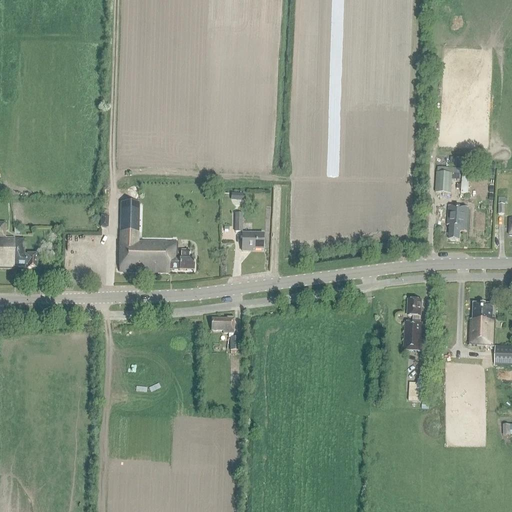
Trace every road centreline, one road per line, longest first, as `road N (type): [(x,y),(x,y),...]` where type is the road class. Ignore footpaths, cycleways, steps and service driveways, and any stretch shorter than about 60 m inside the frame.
road 1 (tertiary): [(0,300),(174,297),(390,267),(511,262)]
road 2 (track): [(112,174),(314,181)]
road 3 (track): [(106,313),(100,511)]
road 4 (track): [(112,195),(117,0)]
